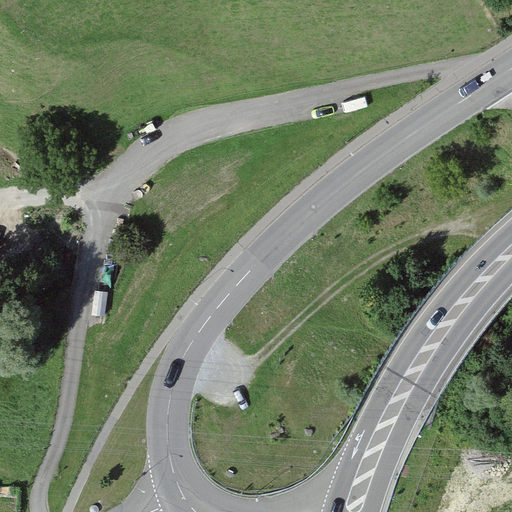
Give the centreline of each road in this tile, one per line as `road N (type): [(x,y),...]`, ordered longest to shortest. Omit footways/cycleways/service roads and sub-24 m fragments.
road 1 (tertiary): [(511,69),(359,169),(302,218),(207,323),(170,402),(171,460),(183,495)]
road 2 (track): [(177,374),(240,374),(358,270),(446,226),(511,210)]
road 3 (trunk): [(511,251),(414,371),(353,511)]
